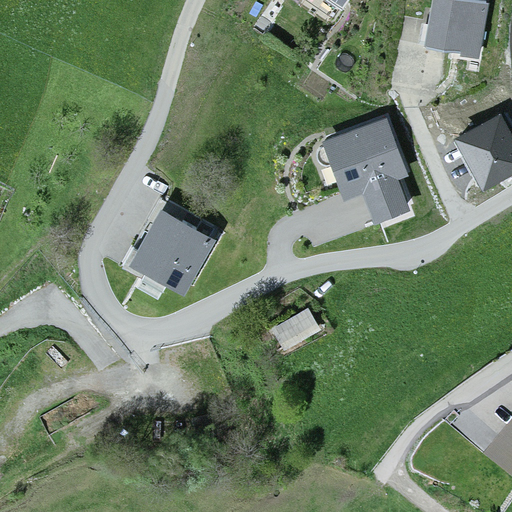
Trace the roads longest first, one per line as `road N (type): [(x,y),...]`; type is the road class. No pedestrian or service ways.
road 1 (residential): [(195,0),(158,113),(95,232),(88,265),(107,309),(146,331),(257,285)]
road 2 (residential): [(511,195),(414,251),(257,285)]
